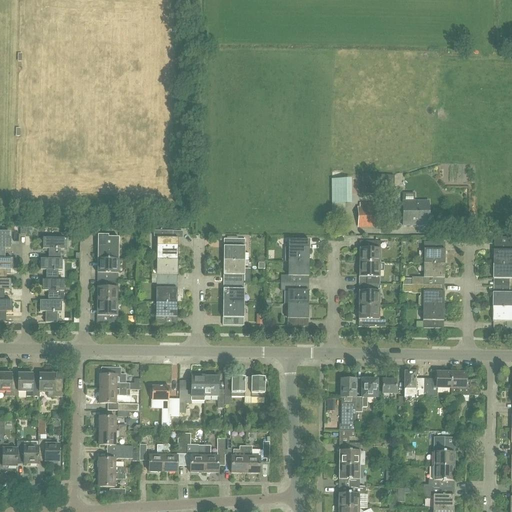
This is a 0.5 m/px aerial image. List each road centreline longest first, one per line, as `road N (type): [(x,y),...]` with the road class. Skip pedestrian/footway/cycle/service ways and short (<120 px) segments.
road 1 (residential): [(73,511),(75,351)]
road 2 (residential): [(489,511),(492,357)]
road 3 (residential): [(297,497),(290,354)]
road 4 (tertiary): [(468,356),(335,355)]
road 5 (residential): [(141,508),(262,500)]
road 6 (residential): [(25,350),(25,229)]
road 7 (residential): [(87,351),(87,230)]
